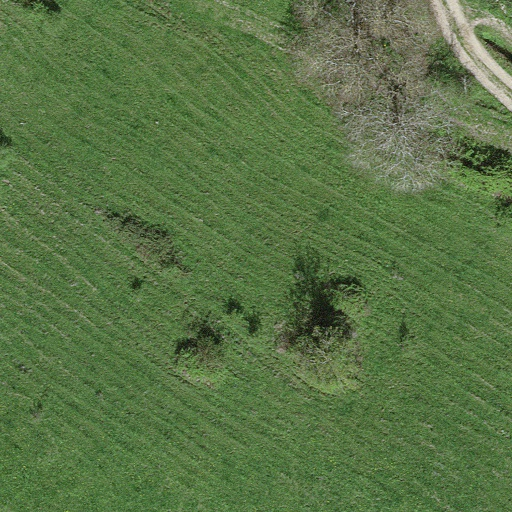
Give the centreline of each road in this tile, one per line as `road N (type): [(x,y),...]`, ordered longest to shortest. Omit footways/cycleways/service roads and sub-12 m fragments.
road 1 (track): [(201,0),(511,110)]
road 2 (track): [(511,99),(466,59),(448,0)]
